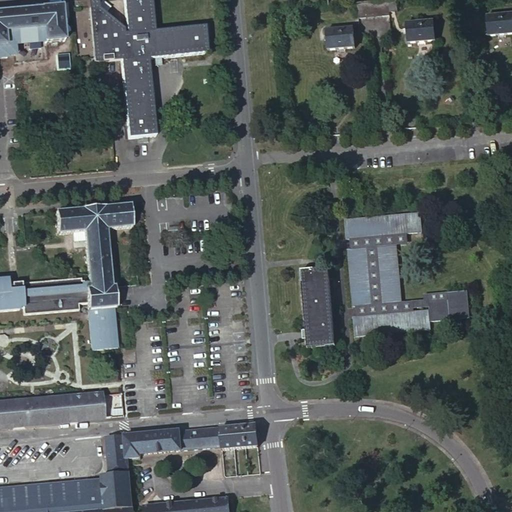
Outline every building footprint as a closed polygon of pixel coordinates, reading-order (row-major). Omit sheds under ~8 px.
[(123,34),(123,29),(97,8),(94,5),(93,6),(91,6),(89,5),(87,5),(88,9),(93,62),(93,63),(94,63),(96,63),(120,61),(126,124),(127,131),(127,138),(155,136),(148,59),(207,53),(204,26),(154,31),(150,0),(123,0),(126,33),(126,34),(123,34)] [(396,10),(395,0),(387,1),(388,11),(396,10)] [(380,1),(372,2),(373,16),(381,15),(380,1)] [(387,1),(380,1),(381,15),(385,15),(389,15),(388,11),(387,1)] [(365,2),(357,3),(358,17),(366,16),(365,2)] [(372,2),(365,2),(366,16),(373,16),(372,2)] [(41,8),(0,11),(0,45),(4,45),(4,46),(6,46),(6,44),(5,44),(4,31),(43,27),(44,40),(44,42),(46,42),(62,40),(62,41),(64,41),(64,39),(61,6),(41,7),(41,8)] [(511,13),(486,15),(487,35),(511,32),(511,13)] [(358,17),(359,37),(387,34),(385,15),(381,15),(373,16),(366,16),(358,17)] [(433,20),(406,22),(407,42),(434,40),(433,20)] [(353,27),(325,29),(327,49),(354,46),(353,27)] [(89,314),(114,311),(118,311),(116,290),(113,290),(108,233),(134,231),(132,209),(106,211),(106,210),(83,212),(83,213),(57,215),(59,237),(85,235),(85,236),(86,242),(86,244),(87,250),(87,252),(87,258),(87,260),(88,260),(88,266),(88,268),(89,275),(89,277),(90,283),(89,283),(89,284),(91,291),(87,291),(88,307),(89,314)] [(419,211),(344,218),(346,238),(349,237),(395,233),(407,232),(421,231),(419,211)] [(407,232),(395,233),(396,243),(400,243),(407,243),(407,232)] [(396,243),(395,233),(349,237),(350,247),(396,243)] [(346,248),(351,305),(356,305),(401,301),(396,243),(350,247),(346,248)] [(328,267),(300,270),(305,328),(306,347),(334,345),(328,267)] [(79,307),(88,307),(87,291),(91,291),(89,284),(82,284),(82,282),(13,287),(13,289),(9,290),(9,282),(0,283),(0,314),(20,313),(20,311),(24,311),(25,318),(80,313),(79,307)] [(428,301),(429,309),(356,315),(352,315),(354,335),(430,328),(429,320),(469,317),(466,290),(447,291),(447,299),(428,301)] [(401,301),(356,305),(356,315),(429,309),(428,301),(447,299),(447,291),(417,294),(417,299),(401,301)] [(118,351),(114,311),(89,314),(93,353),(118,351)] [(100,394),(0,402),(0,425),(102,417),(100,394)] [(257,446),(255,423),(105,436),(109,474),(100,474),(100,478),(0,486),(0,511),(132,511),(129,472),(128,472),(127,458),(140,457),(140,454),(219,446),(220,448),(221,448),(221,449),(257,446)] [(143,505),(143,511),(228,511),(227,497),(143,505)]
